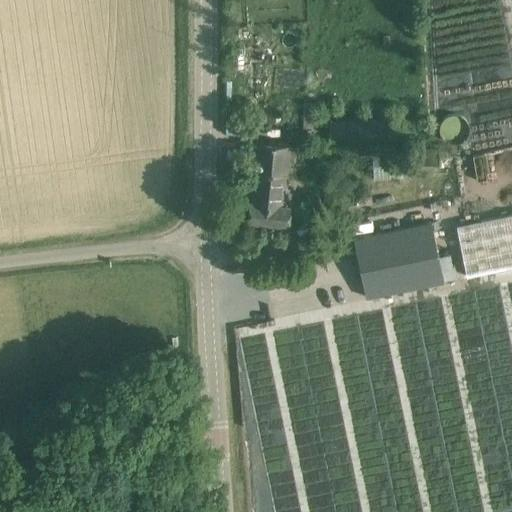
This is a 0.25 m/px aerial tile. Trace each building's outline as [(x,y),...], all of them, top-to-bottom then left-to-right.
[(330,144),(392,144),(392,121),(331,121),(330,144)] [(256,142),(253,171),(289,173),(289,172),(287,172),(290,145),(276,144),(256,142)] [(406,152),(370,154),(371,179),(407,177),(406,152)] [(289,173),(253,171),(247,220),(288,225),(292,185),(288,184),(289,173)] [(467,277),(511,267),(511,214),(457,225),(467,277)] [(366,297),(385,293),(443,281),(431,223),(354,239),(366,297)] [(14,424),(0,430),(0,437),(9,457),(25,450),(14,424)]
